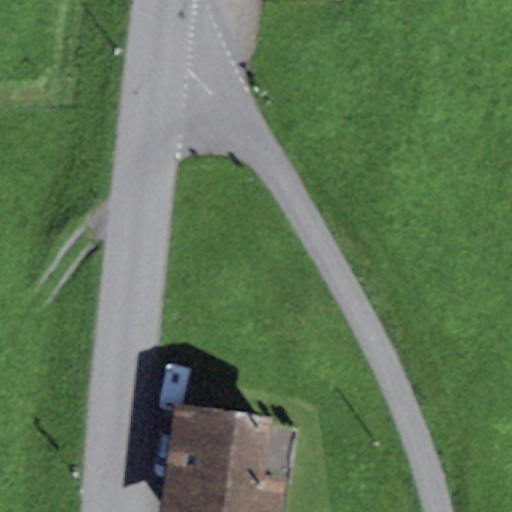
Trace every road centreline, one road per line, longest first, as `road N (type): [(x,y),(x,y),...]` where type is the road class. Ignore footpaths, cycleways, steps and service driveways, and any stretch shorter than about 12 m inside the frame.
road 1 (unclassified): [(439,511),(384,358),(266,161),(155,58)]
road 2 (unclassified): [(155,58),(107,511)]
road 3 (track): [(0,351),(104,223),(140,201)]
